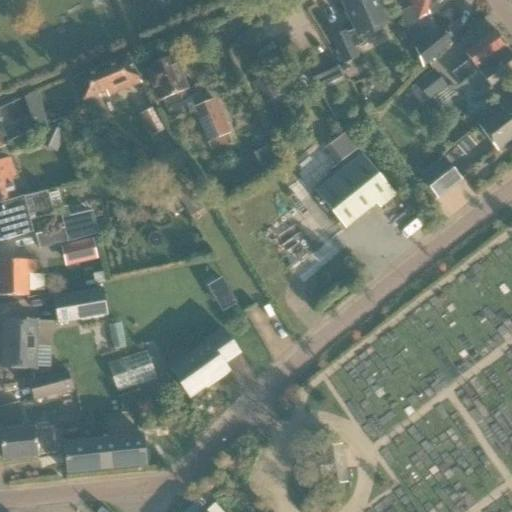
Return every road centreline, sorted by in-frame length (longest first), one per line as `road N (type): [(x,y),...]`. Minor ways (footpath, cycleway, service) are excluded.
road 1 (residential): [(141,491),(203,449),(305,347),(511,187)]
road 2 (residential): [(0,497),(141,491)]
